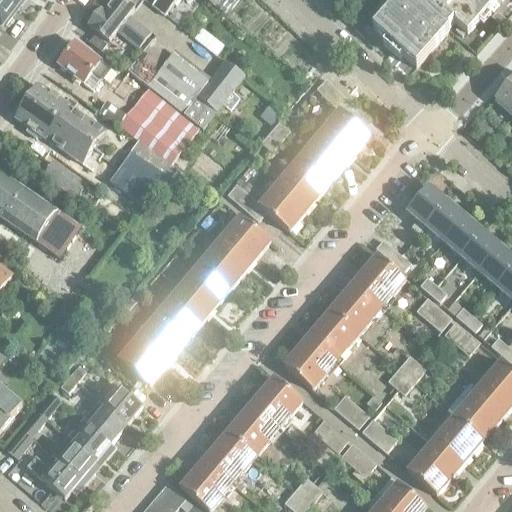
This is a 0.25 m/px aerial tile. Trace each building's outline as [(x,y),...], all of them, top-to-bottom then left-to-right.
[(11,18),(17,10),(2,0),(0,0),(0,29),(1,30),(4,27),(6,28),(13,20),(11,18)] [(2,0),(17,10),(19,8),(21,9),(28,1),(26,0),(2,0)] [(102,13),(90,28),(110,44),(118,35),(139,52),(152,36),(131,18),(136,13),(120,0),(118,0),(106,15),(102,13)] [(159,0),(152,9),(165,18),(179,0),(159,0)] [(201,0),(215,10),(222,0),(201,0)] [(354,13),(365,0),(340,0),(354,13)] [(411,0),(400,0),(372,32),(416,71),(456,26),(467,36),(499,0),(433,0),(430,3),(434,6),(427,14),(411,0)] [(94,38),(89,45),(102,54),(107,48),(94,38)] [(203,134),(216,118),(246,81),(225,64),(211,83),(175,54),(172,58),(153,43),(128,74),(147,89),(146,89),(149,91),(200,131),(203,134)] [(76,46),(59,68),(94,95),(104,83),(110,87),(118,78),(101,66),(76,46)] [(511,81),(494,102),(511,118),(511,81)] [(320,138),(351,164),(372,140),(348,120),(356,111),(327,83),(318,93),(340,115),(320,138)] [(98,143),(105,134),(38,86),(13,121),(45,144),(46,143),(81,167),(89,156),(99,163),(108,150),(98,143)] [(170,170),(200,131),(149,91),(143,99),(127,120),(106,104),(98,115),(119,130),(138,145),(155,158),(170,170)] [(271,137),(282,147),(291,136),(280,127),(271,137)] [(282,147),(271,137),(262,148),(273,157),(282,147)] [(300,162),(331,188),(351,164),(320,138),(300,162)] [(155,158),(138,145),(137,147),(136,146),(130,155),(132,156),(110,187),(143,210),(160,184),(166,189),(167,187),(174,194),(182,201),(193,188),(197,183),(180,170),(175,174),(170,170),(155,158)] [(331,188),(300,162),(280,186),(311,212),(331,188)] [(43,180),(78,204),(88,188),(53,165),(43,180)] [(81,232),(58,216),(0,174),(0,220),(60,263),(81,232)] [(311,212),(280,186),(261,209),(237,189),(228,199),(260,226),(267,217),(290,236),(311,212)] [(408,215),(418,223),(411,232),(420,239),(427,231),(447,207),(428,191),(408,215)] [(427,231),(445,246),(465,222),(447,207),(427,231)] [(221,244),(251,270),(272,246),(241,220),(221,244)] [(465,222),(445,246),(462,261),(483,237),(465,222)] [(483,237),(462,261),(480,276),(500,252),(483,237)] [(201,268),(231,294),(251,270),(221,244),(201,268)] [(383,244),(376,252),(404,277),(411,268),(383,244)] [(511,261),(500,252),(480,276),(498,291),(511,274),(511,261)] [(353,287),(382,311),(406,284),(377,259),(353,287)] [(0,297),(8,286),(15,277),(0,265),(0,297)] [(180,292),(211,318),(231,294),(201,268),(180,292)] [(511,302),(511,274),(498,291),(511,302)] [(430,298),(437,290),(427,282),(420,290),(430,298)] [(330,314),(359,339),(382,311),(353,287),(330,314)] [(437,290),(430,298),(440,307),(447,298),(437,290)] [(211,318),(180,292),(160,316),(190,342),(211,318)] [(428,302),(416,315),(441,336),(452,323),(428,302)] [(465,328),(472,320),(463,312),(456,320),(465,328)] [(359,339),(330,314),(307,342),(336,366),(359,339)] [(190,342),(160,316),(140,340),(170,366),(190,342)] [(472,320),(465,328),(475,336),(482,328),(472,320)] [(456,326),(444,339),(469,360),(480,347),(456,326)] [(170,366),(140,340),(120,364),(150,390),(170,366)] [(336,366),(307,342),(283,369),(312,394),(336,366)] [(502,360),(509,351),(498,342),(491,350),(502,360)] [(0,367),(10,356),(0,348),(0,367)] [(70,381),(77,387),(86,377),(82,373),(95,357),(87,351),(74,366),(79,370),(70,381)] [(511,353),(509,351),(502,360),(511,368),(511,353)] [(399,373),(407,380),(418,367),(410,361),(399,373)] [(478,393),(506,417),(511,410),(511,374),(501,365),(478,393)] [(407,380),(415,387),(426,374),(418,367),(407,380)] [(407,380),(399,373),(389,385),(397,392),(407,380)] [(415,387),(407,380),(397,392),(405,399),(415,387)] [(69,397),(77,387),(70,381),(61,391),(69,397)] [(251,408),(280,432),(302,406),(273,381),(251,408)] [(114,385),(98,404),(99,406),(105,410),(127,429),(144,410),(121,391),(114,385)] [(470,386),(447,414),(455,420),(483,444),(506,417),(478,393),(470,386)] [(0,405),(8,396),(0,388),(0,405)] [(0,436),(23,409),(8,396),(0,405),(0,436)] [(370,420),(345,400),(334,413),(358,433),(370,420)] [(99,406),(84,423),(85,424),(112,447),(127,429),(105,410),(99,406)] [(40,416),(47,423),(55,413),(48,407),(40,416)] [(227,436),(256,460),(280,432),(251,408),(227,436)] [(30,428),(38,434),(47,423),(40,416),(30,428)] [(483,444),(455,420),(431,448),(460,472),(483,444)] [(362,436),(386,457),(398,444),(373,423),(362,436)] [(97,465),(112,447),(85,424),(70,442),(97,465)] [(337,458),(349,445),(324,424),(313,437),(337,458)] [(18,463),(34,444),(23,435),(7,454),(18,463)] [(256,460),(227,436),(204,462),(233,487),(256,460)] [(68,442),(53,460),(87,488),(96,476),(91,472),(97,465),(70,442),(69,443),(68,442)] [(341,461),(366,482),(377,469),(352,448),(341,461)] [(460,472),(431,448),(408,475),(437,499),(460,472)] [(36,461),(28,471),(66,503),(73,495),(77,499),(87,488),(53,460),(45,469),(36,461)] [(211,511),(233,487),(204,462),(180,490),(205,511),(211,511)] [(296,495),(304,502),(315,489),(306,482),(296,495)] [(374,511),(425,511),(427,510),(398,485),(374,511)] [(160,495),(179,511),(186,502),(167,486),(160,495)] [(304,502),(312,509),(323,496),(315,489),(304,502)] [(259,511),(280,511),(278,510),(277,511),(256,493),(248,502),(259,511)] [(152,504),(161,511),(177,511),(179,511),(160,495),(152,504)] [(296,495),(285,507),(290,511),(295,511),(304,502),(296,495)] [(309,511),(312,509),(304,502),(295,511),(309,511)]
